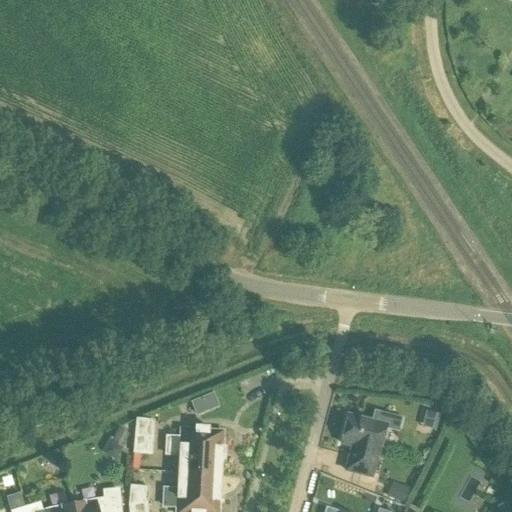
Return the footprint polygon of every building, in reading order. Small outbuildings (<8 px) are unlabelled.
[(379,453),(386,426),(347,416),(340,443),(352,446),(345,471),(371,477),(377,453),(379,453)] [(150,454),(151,438),(153,422),(137,421),(134,453),(150,454)] [(178,473),(220,475),(221,459),(223,459),(224,448),(222,448),(223,432),(208,432),(208,428),(195,428),(195,431),(180,430),(180,438),(166,438),(165,455),(179,455),(178,473)] [(122,450),(129,436),(119,431),(112,444),(122,450)] [(219,492),(220,475),(178,473),(177,490),(164,490),(163,507),(176,507),(175,511),(218,511),(219,502),(221,502),(222,492),(219,492)] [(129,511),(145,511),(145,504),(147,489),(131,488),(129,505),(129,511)] [(72,505),(73,511),(119,511),(117,491),(104,492),(104,500),(96,501),(83,503),(72,505)]
